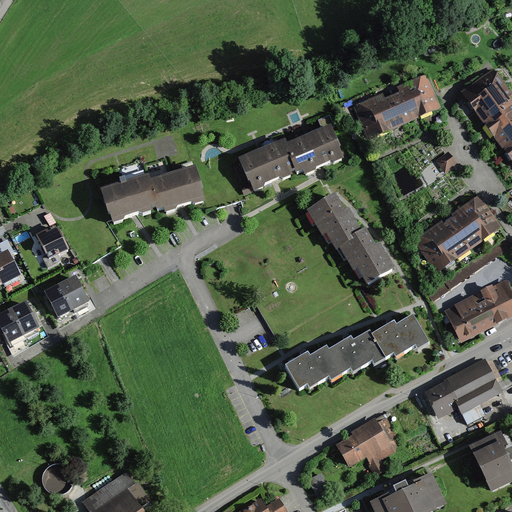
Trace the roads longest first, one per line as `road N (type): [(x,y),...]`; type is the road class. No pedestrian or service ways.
road 1 (residential): [(511,337),(283,466)]
road 2 (residential): [(182,256),(283,466)]
road 3 (residential): [(14,364),(182,256)]
